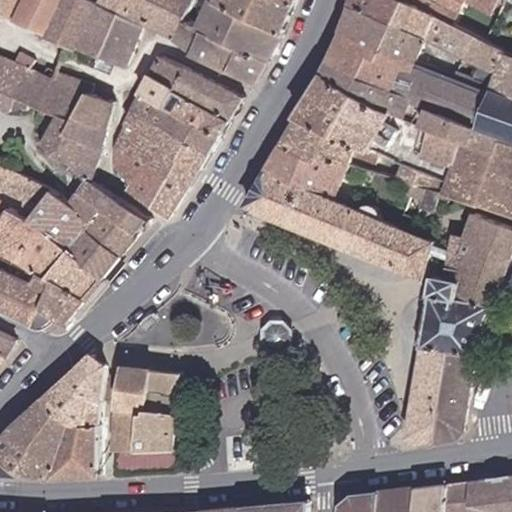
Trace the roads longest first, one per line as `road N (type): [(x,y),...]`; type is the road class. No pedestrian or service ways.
road 1 (tertiary): [(0,488),(329,472)]
road 2 (residential): [(374,468),(368,414),(350,362),(320,322),(190,229)]
road 3 (secondary): [(190,229),(0,420)]
road 4 (secondary): [(326,0),(297,72),(190,229)]
